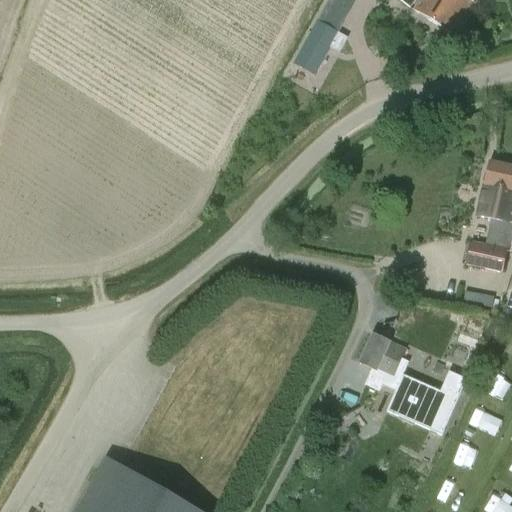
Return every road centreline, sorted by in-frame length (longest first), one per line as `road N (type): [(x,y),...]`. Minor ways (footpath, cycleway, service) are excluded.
road 1 (unclassified): [(247,511),(354,294),(338,268),(216,232)]
road 2 (unclassified): [(216,232),(348,126),(400,99),(511,70)]
road 3 (unclassified): [(0,502),(63,397),(129,313)]
road 4 (unclassified): [(0,328),(129,313)]
